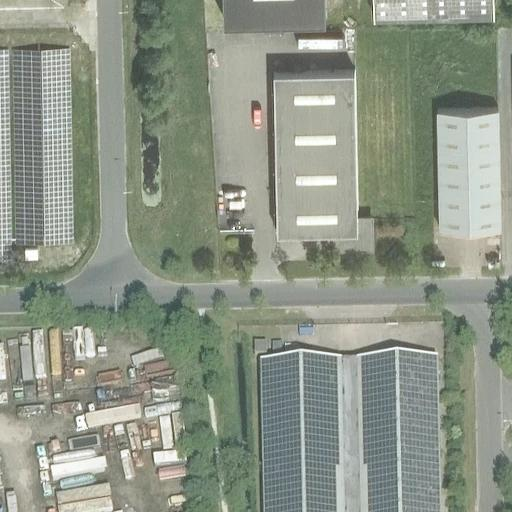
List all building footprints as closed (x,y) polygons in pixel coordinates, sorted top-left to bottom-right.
[(222,0),(223,21),(326,19),(325,0),(222,0)] [(373,0),(374,17),(494,15),(493,0),(373,0)] [(355,70),(273,71),(277,233),(329,232),(330,238),(335,237),(341,244),(341,249),(372,248),(371,218),(358,218),(355,70)] [(440,230),(501,229),(498,108),(437,109),(440,230)] [(255,357),(266,357),(266,345),(254,345),(255,357)] [(440,511),(437,362),(357,364),(359,511),(440,511)] [(263,511),(344,511),(341,364),(261,366),(263,511)]
